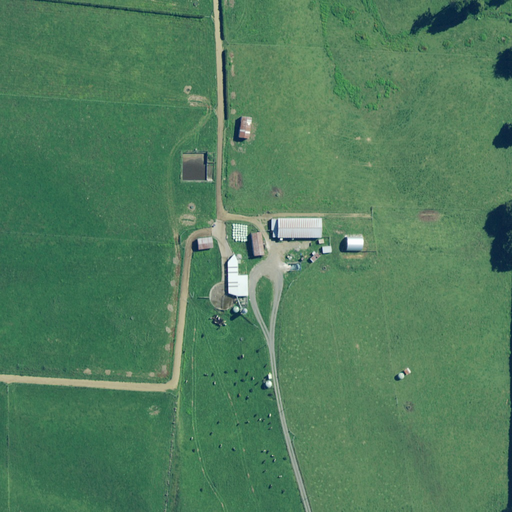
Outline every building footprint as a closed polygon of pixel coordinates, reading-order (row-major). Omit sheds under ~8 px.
[(250,118),(240,116),(237,138),(247,139),(250,118)] [(214,153),(207,152),(206,164),(214,164),(214,153)] [(270,219),(270,230),(272,230),(272,237),(319,238),(319,219),(270,219)] [(262,250),(259,232),(249,234),(252,256),(266,255),(265,250),(262,250)] [(212,248),(210,238),(195,240),(197,250),(212,248)] [(310,253),(312,255),(308,259),(312,263),(319,256),(316,252),(315,253),(313,251),(310,253)] [(239,259),(235,259),(234,259),(232,255),(226,262),(226,293),(234,296),(246,296),(246,276),(237,276),(237,264),(239,264),(239,259)]
